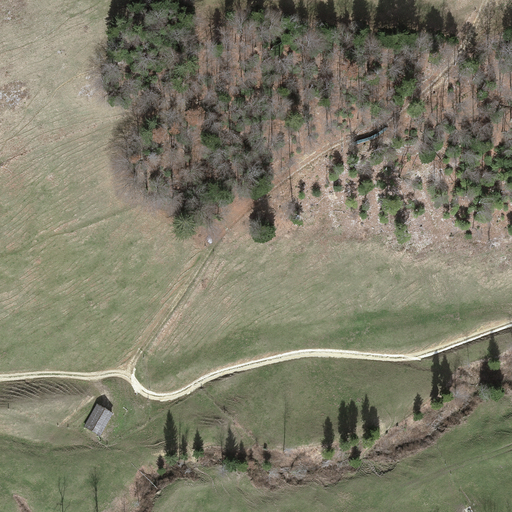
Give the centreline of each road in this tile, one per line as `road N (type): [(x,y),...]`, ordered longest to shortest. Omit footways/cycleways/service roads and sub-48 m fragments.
road 1 (track): [(487,0),(460,49),(420,91),(390,119),(307,160),(233,219),(182,291)]
road 2 (track): [(511,322),(414,356),(292,354),(166,396),(141,390),(131,374)]
road 3 (track): [(0,377),(131,374),(182,291)]
